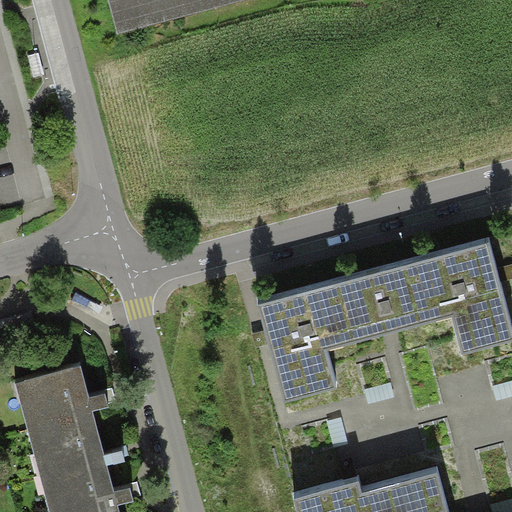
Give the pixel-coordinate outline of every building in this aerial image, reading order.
[(109,0),(118,32),(237,0),(109,0)] [(39,54),(28,57),(33,78),(44,75),(39,54)] [(511,331),(487,242),(257,305),(283,402),(336,387),(325,349),(451,315),(461,353),(511,339),(511,331)] [(80,366),(15,384),(48,511),(119,511),(117,505),(134,501),(130,487),(114,491),(107,467),(125,462),(122,450),(103,454),(92,411),(108,407),(105,394),(89,398),(80,366)] [(359,482),(294,500),(296,511),(446,511),(437,474),(362,494),(359,482)]
